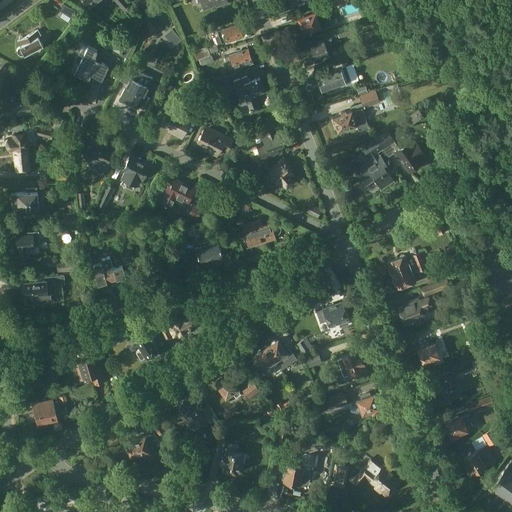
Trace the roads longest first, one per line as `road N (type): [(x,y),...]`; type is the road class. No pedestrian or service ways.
road 1 (residential): [(329,232),(0,69)]
road 2 (residential): [(0,345),(285,262),(306,275)]
road 3 (residential): [(306,275),(48,454)]
road 4 (residential): [(447,511),(347,247)]
road 5 (residential): [(329,232),(334,212),(256,0)]
road 6 (residential): [(274,511),(68,474),(48,454)]
